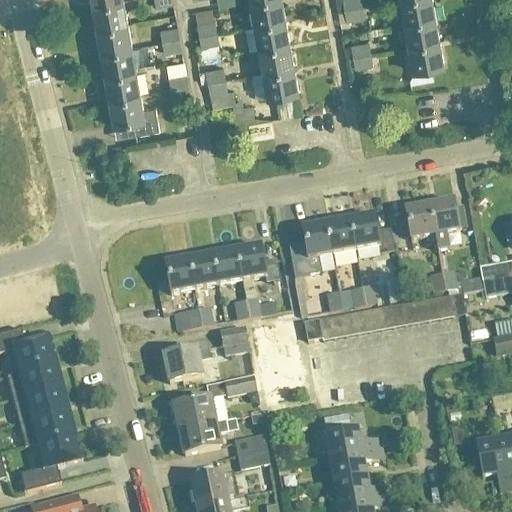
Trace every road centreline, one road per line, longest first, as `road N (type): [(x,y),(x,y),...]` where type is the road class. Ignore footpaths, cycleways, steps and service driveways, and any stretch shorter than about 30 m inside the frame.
road 1 (residential): [(140,472),(82,243)]
road 2 (residential): [(78,227),(21,6)]
road 3 (residential): [(217,202),(180,0)]
road 4 (residential): [(360,175),(329,0)]
road 5 (residential): [(413,348),(446,511)]
road 6 (residential): [(505,148),(478,0)]
road 7 (residential): [(360,175),(505,148)]
road 8 (residential): [(217,202),(360,175)]
road 9 (residential): [(140,472),(0,507)]
road 10 (residential): [(78,227),(217,202)]
